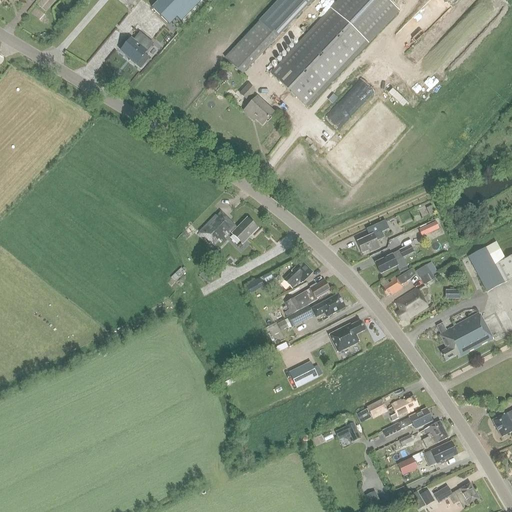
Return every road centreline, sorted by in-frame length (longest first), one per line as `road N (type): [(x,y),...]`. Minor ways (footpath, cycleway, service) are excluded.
road 1 (tertiary): [(511,510),(426,376),(320,246),(221,169),(0,34)]
road 2 (track): [(320,246),(511,156)]
